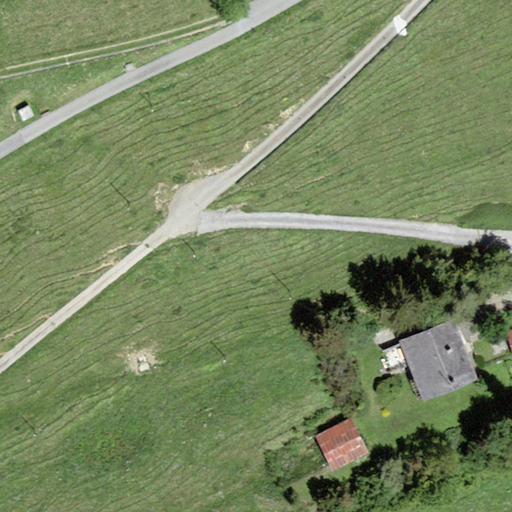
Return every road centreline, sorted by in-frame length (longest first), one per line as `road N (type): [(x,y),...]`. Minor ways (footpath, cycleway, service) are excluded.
road 1 (unclassified): [(186,216),(362,225),(511,249)]
road 2 (unclassified): [(0,152),(288,0)]
road 3 (unclassified): [(421,0),(186,216)]
road 4 (track): [(0,74),(232,13),(252,20)]
road 5 (unclassified): [(186,216),(0,366)]
